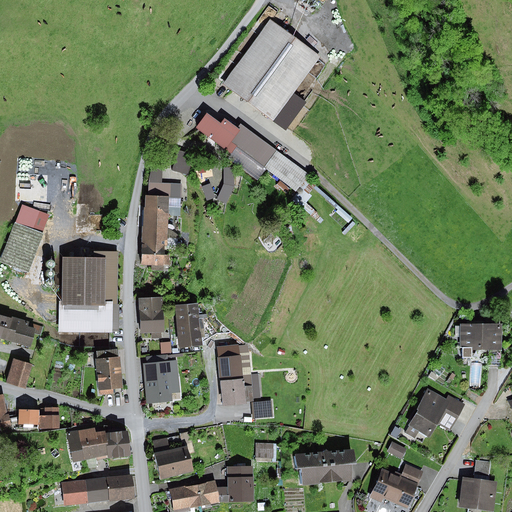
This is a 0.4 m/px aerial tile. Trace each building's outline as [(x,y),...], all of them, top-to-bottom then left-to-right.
[(315,9),(316,9),(317,9),(319,8),(320,7),(320,6),(320,4),(320,3),(319,2),(318,1),(317,1),(316,0),(315,1),(314,1),(313,2),(312,4),(312,5),(312,7),(313,8),(315,9)] [(320,57),(270,21),(225,86),(287,130),(307,102),(294,93),(320,57)] [(240,124),(228,140),(294,192),(307,176),(240,124)] [(178,150),(172,170),(188,176),(194,156),(178,150)] [(152,166),(148,183),(161,183),(162,166),(152,166)] [(224,184),(217,200),(226,204),(234,186),(233,167),(223,167),(224,184)] [(161,183),(148,183),(148,195),(146,195),(145,208),(144,208),(142,265),(152,265),(151,270),(168,271),(169,256),(165,255),(165,246),(177,247),(177,238),(168,238),(168,219),(171,216),(169,213),(170,198),(181,199),(182,184),(161,183)] [(210,184),(201,187),(206,201),(215,198),(210,184)] [(294,199),(306,206),(313,194),(301,187),(294,199)] [(181,216),(181,199),(170,198),(169,213),(171,216),(181,216)] [(51,214),(23,203),(1,260),(29,270),(51,214)] [(170,236),(180,236),(180,223),(170,223),(170,236)] [(93,258),(61,257),(60,330),(113,331),(114,305),(118,305),(118,251),(93,251),(93,258)] [(48,267),(49,268),(50,268),(51,269),(53,268),(54,267),(55,266),(55,265),(55,263),(54,262),(53,261),(52,260),(51,260),(49,260),(48,261),(47,262),(47,263),(47,265),(47,266),(48,267)] [(48,277),(49,278),(50,278),(51,278),(53,278),(54,277),(55,276),(55,275),(55,273),(54,272),(53,271),(52,270),(51,270),(49,270),(48,271),(47,272),(47,273),(47,275),(47,276),(48,277)] [(48,287),(49,288),(50,288),(51,288),(53,288),(54,287),(55,286),(55,284),(55,283),(54,282),(53,281),(52,280),(51,280),(49,280),(48,281),(47,282),(47,283),(46,284),(47,286),(48,287)] [(162,297),(138,297),(139,333),(162,333),(162,297)] [(199,303),(175,305),(179,348),(203,346),(202,342),(199,303)] [(210,303),(199,303),(202,342),(218,333),(231,332),(217,320),(210,303)] [(43,326),(0,313),(0,339),(31,348),(35,334),(40,335),(43,326)] [(501,324),(461,324),(461,347),(462,347),(462,358),(472,358),(472,350),(501,350),(501,324)] [(171,342),(161,342),(161,354),(171,353),(171,342)] [(239,345),(217,347),(223,405),(254,402),(254,398),(259,397),(257,375),(251,375),(242,376),(239,346),(239,345)] [(248,345),(239,346),(242,376),(251,375),(248,345)] [(97,359),(95,359),(99,396),(113,394),(113,389),(123,388),(120,357),(118,357),(117,349),(96,351),(97,359)] [(146,357),(147,363),(168,361),(167,355),(146,357)] [(32,365),(13,359),(6,381),(25,387),(32,365)] [(147,363),(143,363),(146,404),(172,401),(171,393),(180,393),(177,360),(168,361),(147,363)] [(418,411),(409,426),(409,427),(405,433),(414,438),(418,431),(429,438),(439,422),(449,429),(463,406),(449,397),(447,400),(429,389),(416,410),(418,411)] [(2,395),(0,395),(0,429),(11,427),(11,425),(18,423),(19,416),(9,418),(9,413),(6,414),(2,395)] [(271,401),(251,403),(252,419),(272,417),(271,401)] [(45,416),(38,416),(38,425),(38,428),(59,428),(59,406),(45,407),(45,416)] [(19,409),(19,416),(18,423),(18,425),(38,425),(38,416),(39,410),(19,409)] [(125,428),(105,426),(105,431),(108,455),(109,458),(131,456),(128,431),(126,431),(125,428)] [(390,435),(397,438),(401,430),(395,427),(390,435)] [(78,431),(66,432),(74,463),(108,455),(105,431),(95,432),(95,428),(78,431)] [(190,431),(180,434),(183,444),(192,441),(190,431)] [(156,453),(170,450),(167,437),(153,441),(156,453)] [(409,446),(394,440),(389,451),(403,458),(409,446)] [(275,443),(257,442),(257,454),(275,456),(275,443)] [(156,453),(154,454),(161,479),(194,471),(187,445),(170,450),(156,453)] [(320,453),(294,455),(295,470),(299,469),(300,487),(350,482),(349,464),(353,464),(352,450),(327,452),(324,449),(320,453)] [(476,460),(473,479),(488,481),(490,462),(476,460)] [(423,472),(406,464),(401,477),(418,484),(423,472)] [(253,467),(228,467),(228,487),(217,487),(220,502),(254,502),(253,467)] [(401,477),(383,469),(370,497),(381,502),(383,498),(407,509),(418,484),(401,477)] [(132,474),(61,482),(64,506),(109,500),(109,502),(135,499),(132,474)] [(473,479),(463,477),(459,506),(495,511),(498,482),(488,481),(473,479)] [(207,483),(198,485),(202,505),(220,502),(217,487),(216,480),(206,482),(207,483)] [(202,505),(198,485),(170,490),(174,511),(183,511),(191,511),(190,507),(202,505)]
